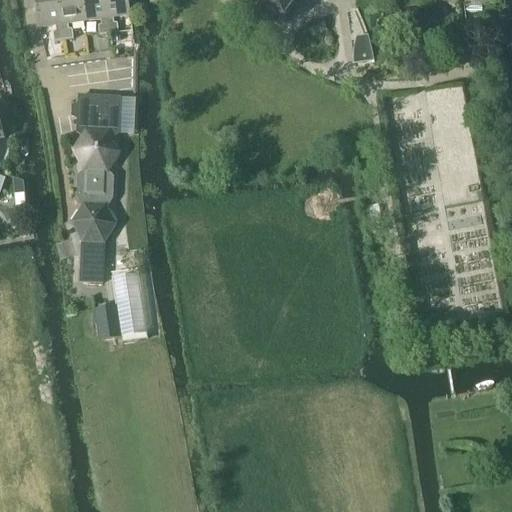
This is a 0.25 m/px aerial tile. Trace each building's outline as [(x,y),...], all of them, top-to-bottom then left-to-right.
[(54,44),(64,43),(57,0),(34,0),(38,30),(56,27),(56,33),(53,34),(54,44)] [(68,25),(84,23),(81,0),(57,0),(64,43),(73,41),(72,31),(69,31),(68,25)] [(81,0),(84,23),(100,21),(101,27),(98,27),(99,38),(110,36),(104,0),(81,0)] [(104,0),(110,36),(119,35),(118,25),(114,25),(113,19),(130,17),(127,0),(104,0)] [(239,0),(240,3),(254,1),(256,14),(269,23),(284,21),(293,9),(291,0),(239,0)] [(323,19),(307,25),(313,39),(329,32),(323,19)] [(355,56),(354,62),(355,66),(375,63),(371,44),(356,46),(355,51),(355,56)] [(82,206),(71,224),(81,245),(80,284),(104,285),(105,245),(117,226),(107,207),(111,201),(112,180),(106,174),(119,155),(111,141),(120,136),(121,98),(110,97),(79,96),(77,125),(77,135),(83,139),(74,153),(85,173),(79,179),(78,199),(82,206)] [(24,184),(16,181),(18,195),(25,195),(24,184)] [(117,309),(94,312),(99,343),(147,336),(138,276),(113,280),(117,309)]
